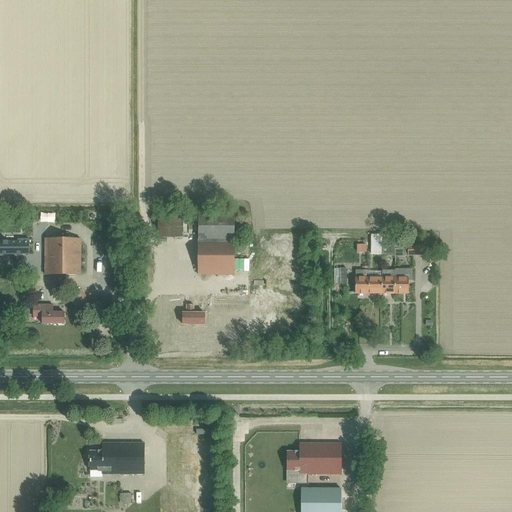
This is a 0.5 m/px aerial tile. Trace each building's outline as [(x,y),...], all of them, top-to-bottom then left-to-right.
[(199,227),(199,275),(234,275),(234,227),(235,227),(235,214),(198,214),(198,227),(199,227)] [(183,238),(183,217),(158,217),(158,238),(183,238)] [(381,255),(381,241),(381,234),(371,235),(371,255),(381,255)] [(14,254),(29,254),(29,239),(17,239),(17,242),(0,241),(0,255),(14,255),(14,254)] [(45,239),(45,275),(80,275),(80,239),(45,239)] [(382,255),(395,255),(395,246),(382,246),(382,255)] [(422,256),(422,246),(408,246),(408,256),(422,256)] [(275,261),(280,263),(284,256),(279,253),(275,261)] [(408,294),(408,281),(412,281),(412,269),(395,269),(395,270),(395,278),(395,294),(408,294)] [(369,294),(369,278),(368,278),(368,270),(355,270),(355,294),(369,294)] [(395,294),(395,278),(395,270),(381,270),(381,278),(381,294),(395,294)] [(381,294),(381,278),(369,278),(369,294),(381,294)] [(81,289),(69,298),(81,316),(94,308),(81,289)] [(53,313),(53,305),(33,305),(33,317),(42,317),(42,324),(64,324),(64,313),(53,313)] [(204,325),(205,313),(193,313),(193,305),(186,305),(186,313),(182,313),(182,325),(204,325)] [(299,424),(300,435),(315,435),(315,424),(299,424)] [(144,475),(144,443),(102,443),(102,452),(90,451),(90,471),(102,471),(102,474),(144,475)] [(341,475),(341,444),(299,444),(299,452),(287,452),(287,471),(299,471),(299,475),(341,475)] [(341,511),(341,489),(301,489),(300,511),(341,511)]
